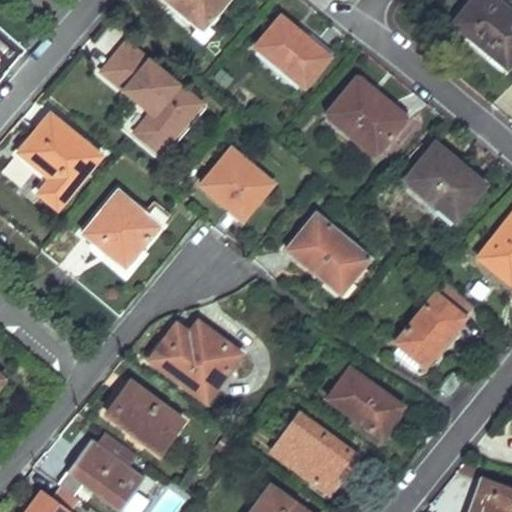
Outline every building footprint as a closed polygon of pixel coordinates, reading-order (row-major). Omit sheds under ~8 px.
[(172,0),(183,10),(198,23),(203,28),(207,23),(226,0),(172,0)] [(507,65),(511,58),(511,12),(497,0),(471,0),(454,22),(507,65)] [(326,57),(315,48),(304,39),(307,36),(280,14),(255,43),(303,84),(326,57)] [(203,28),(198,23),(190,32),(202,42),(213,29),(207,23),(203,28)] [(199,107),(125,47),(102,75),(150,115),(134,135),(157,155),(199,107)] [(402,119),(393,111),(384,104),(386,102),(356,76),(326,111),(375,152),(402,119)] [(34,187),(45,196),(57,205),(99,154),(51,113),(20,149),(46,171),(34,187)] [(483,183),(471,172),(460,162),(455,166),(431,146),(405,177),(454,218),(483,183)] [(232,202),(239,208),(245,214),(273,182),(232,147),(201,182),(227,207),(232,202)] [(142,212),(117,191),(85,231),(105,248),(126,265),(168,214),(152,200),(142,212)] [(320,261),(333,272),(346,283),(370,254),(318,209),(288,245),(314,267),(320,261)] [(511,282),(511,213),(478,254),(511,282)] [(397,339),(411,351),(426,363),(463,316),(435,293),(397,339)] [(166,347),(161,354),(156,360),(173,374),(177,369),(191,379),(208,356),(225,370),(239,352),(197,320),(189,331),(177,321),(161,343),(166,347)] [(381,433),(392,419),(402,404),(349,365),(328,396),(381,433)] [(456,396),(464,387),(454,378),(447,388),(456,396)] [(115,419),(137,435),(159,450),(182,418),(132,381),(111,408),(117,414),(115,419)] [(330,491),(343,473),(356,454),(298,412),(271,448),(330,491)] [(83,481),(102,494),(121,507),(143,476),(127,465),(136,452),(106,429),(96,442),(92,440),(90,438),(78,454),(57,482),(73,494),(83,481)] [(87,431),(73,449),(78,454),(90,438),(92,440),(95,437),(87,431)] [(132,511),(133,511),(154,484),(144,477),(123,505),(132,511)] [(511,511),(511,490),(483,480),(470,511),(511,511)] [(308,511),(270,484),(249,511),(308,511)] [(72,511),(39,488),(21,511),(72,511)] [(171,511),(173,510),(160,500),(151,511),(171,511)]
